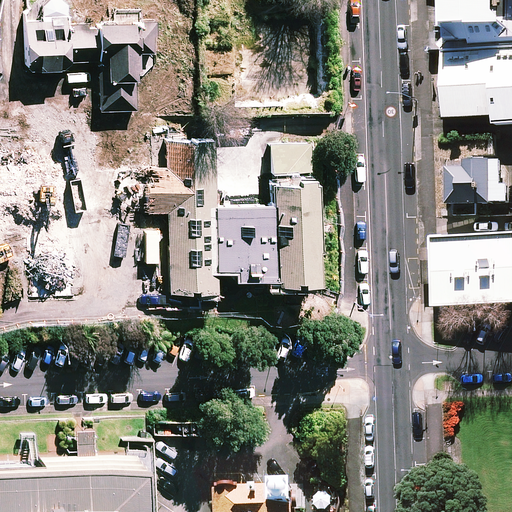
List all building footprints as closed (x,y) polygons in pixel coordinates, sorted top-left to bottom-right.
[(114,8),(114,18),(93,18),(93,27),(87,27),(87,18),(66,17),(65,0),(40,0),(41,19),(23,19),(22,67),(63,67),(63,60),(98,60),(97,108),(134,109),(135,50),(151,51),(152,19),(137,18),(137,9),(114,8)] [(511,0),(443,0),(445,40),(446,40),(511,37),(511,0)] [(511,37),(446,40),(445,40),(448,109),(511,106),(511,37)] [(214,290),(213,268),(229,267),(230,279),(312,277),(309,141),(266,142),(267,199),(210,201),(208,135),(162,136),(163,165),(69,167),(68,142),(22,143),(23,162),(0,162),(0,259),(2,259),(1,201),(25,200),(27,296),(73,295),(71,214),(108,213),(108,240),(130,239),(130,212),(161,211),(163,292),(214,290)] [(451,154),(452,195),(503,193),(501,152),(451,154)] [(511,295),(511,221),(434,224),(437,299),(511,295)] [(134,511),(132,448),(0,453),(0,511),(134,511)] [(306,511),(305,490),(227,493),(227,511),(306,511)]
